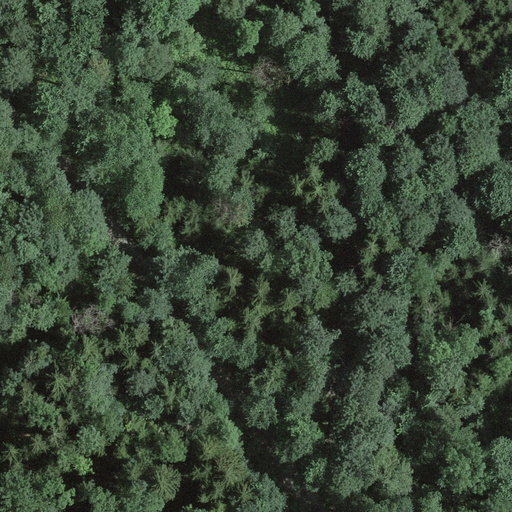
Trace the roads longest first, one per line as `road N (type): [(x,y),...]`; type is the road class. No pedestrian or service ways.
road 1 (track): [(320,511),(0,87)]
road 2 (track): [(330,0),(354,136),(363,301),(329,408),(333,511)]
